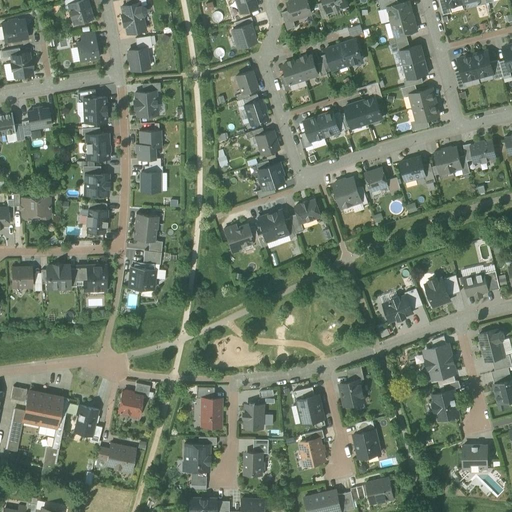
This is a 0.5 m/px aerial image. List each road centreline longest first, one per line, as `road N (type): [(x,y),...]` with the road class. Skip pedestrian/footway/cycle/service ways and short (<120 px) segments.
road 1 (residential): [(118,77),(121,248),(0,255)]
road 2 (residential): [(326,367),(235,381),(223,475)]
road 3 (residential): [(301,178),(460,125)]
road 4 (residential): [(458,318),(326,367)]
